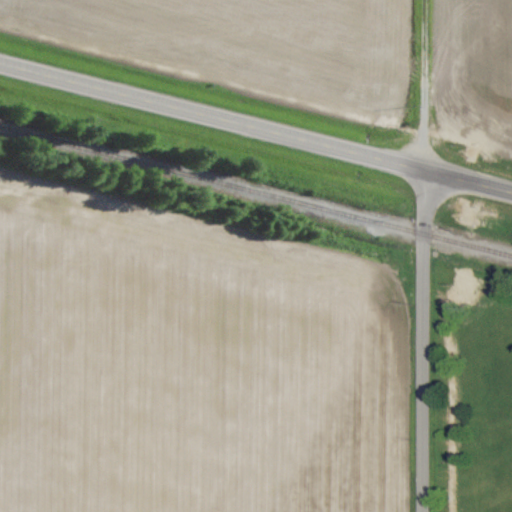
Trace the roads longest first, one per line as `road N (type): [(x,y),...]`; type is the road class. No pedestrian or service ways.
road 1 (secondary): [(511,195),(0,68)]
road 2 (residential): [(417,511),(419,172)]
